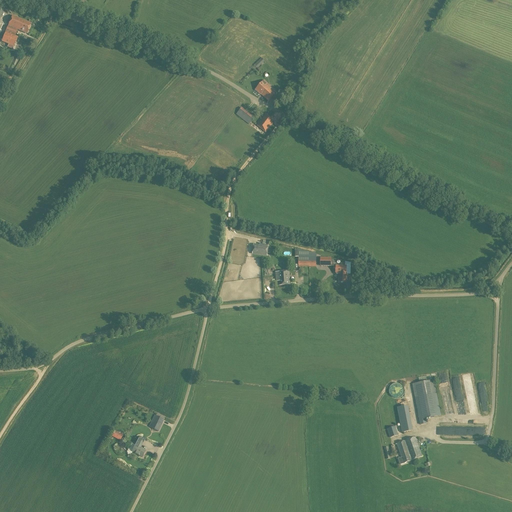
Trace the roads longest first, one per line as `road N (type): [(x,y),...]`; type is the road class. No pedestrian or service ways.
road 1 (unclassified): [(511,231),(207,69),(28,0)]
road 2 (track): [(208,307),(225,243),(228,189),(295,97),(316,41),(353,0)]
road 3 (unclassified): [(208,307),(478,293)]
road 4 (unclassified): [(0,371),(40,367),(78,342),(208,307)]
road 5 (unclassified): [(133,511),(185,401),(208,307)]
road 6 (unclassified): [(511,459),(486,440),(498,300)]
